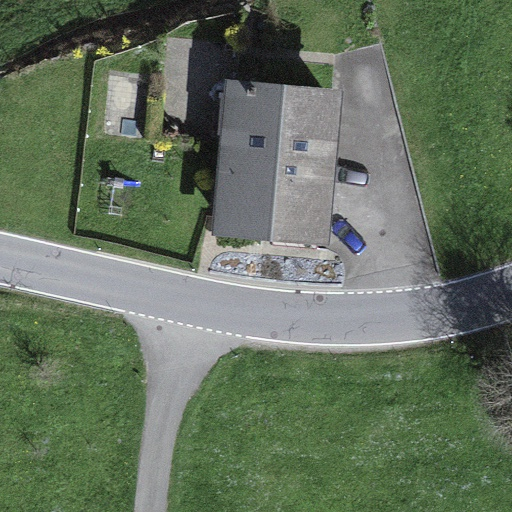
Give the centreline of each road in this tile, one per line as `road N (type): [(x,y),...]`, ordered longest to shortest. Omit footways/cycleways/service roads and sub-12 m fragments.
road 1 (tertiary): [(194,301),(359,321),(444,312),(511,291)]
road 2 (residential): [(194,301),(159,511)]
road 3 (tertiary): [(0,258),(194,301)]
